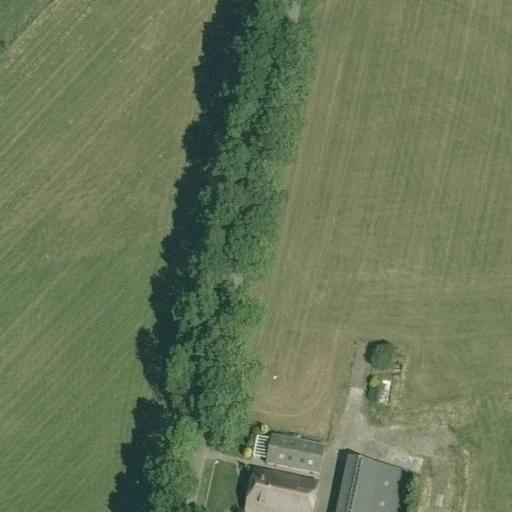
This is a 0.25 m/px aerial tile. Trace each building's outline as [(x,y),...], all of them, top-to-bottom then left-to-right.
[(283,383),(329,394),(328,400),(348,405),(354,379),(287,364),(283,383)] [(334,434),(335,418),(274,415),(273,432),(334,434)] [(320,477),(326,448),(272,439),(267,467),(320,477)] [(347,463),(336,511),(398,511),(406,475),(347,463)] [(246,511),(311,511),(317,486),(254,473),(246,511)]
